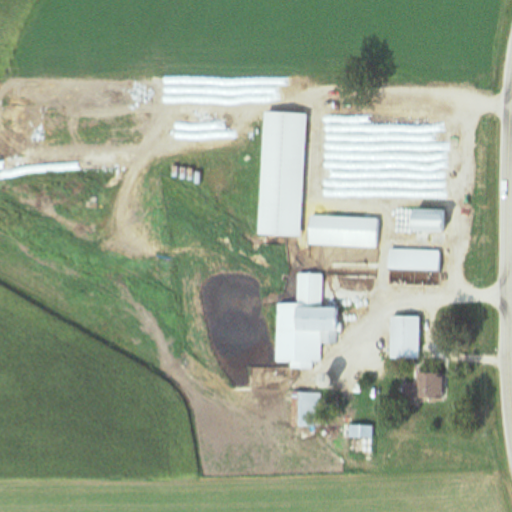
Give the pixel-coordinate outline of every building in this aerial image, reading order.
[(307,114),(264,112),(259,235),(301,237),(307,114)] [(445,231),(445,209),(409,209),(409,231),(445,231)] [(309,244),(380,247),(381,219),(310,216),(309,244)] [(324,274),(298,274),(298,305),(278,304),(277,362),(322,363),(323,344),(338,344),(339,309),(323,308),(324,274)] [(419,302),(419,275),(405,275),(405,302),(419,302)] [(391,317),(391,359),(421,359),(421,317),(391,317)] [(418,384),(403,383),(403,399),(443,400),(443,374),(418,373),(418,384)] [(294,427),(322,427),(322,393),(294,393),(294,427)] [(349,455),(374,455),(374,426),(349,426),(349,455)]
